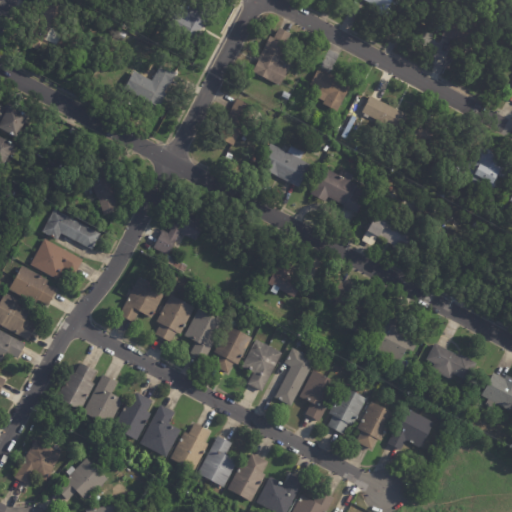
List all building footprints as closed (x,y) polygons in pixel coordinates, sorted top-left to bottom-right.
[(13,0),(0,0),(0,14),(13,14),(13,0)] [(60,0),(66,3),(43,52),(27,44),(48,0),(60,0)] [(192,0),(212,9),(195,46),(166,32),(181,0),(192,0)] [(375,6),(364,0),(402,0),(391,21),(376,13),(378,8),(375,6)] [(493,15),(490,24),(482,22),(477,42),(469,40),(468,43),(443,36),(447,20),(460,24),(466,0),(478,0),(476,10),(493,15)] [(94,25),(98,18),(108,24),(105,31),(94,25)] [(125,22),(132,25),(129,30),(123,27),(125,22)] [(280,28),(291,34),(286,44),(291,47),(284,60),(281,59),(278,63),(289,69),(280,86),(253,71),(260,59),(258,59),(271,36),(274,38),(280,27),(280,28)] [(119,30),(126,34),(123,39),(116,35),(119,30)] [(177,76),(160,108),(156,105),(155,107),(124,90),(133,71),(147,78),(152,69),(157,72),(161,64),(179,73),(177,76)] [(319,68),(344,81),(343,83),(350,87),(338,111),(323,104),(325,101),(318,98),(322,91),(311,85),(319,68)] [(284,92),(291,95),(288,100),(281,97),(284,92)] [(371,96),(408,115),(400,131),(363,113),(371,96)] [(248,126),(243,136),(240,134),(234,146),(217,137),(237,99),(253,108),(247,120),(251,122),(248,126)] [(27,119),(17,137),(0,128),(0,106),(7,110),(10,105),(29,116),(27,119)] [(420,122),(447,136),(452,138),(439,163),(415,151),(412,156),(399,149),(408,132),(412,134),(419,121),(420,122)] [(72,128),(78,131),(75,136),(70,133),(72,128)] [(13,149),(3,168),(0,166),(0,137),(15,145),(13,149)] [(303,155),(301,159),(311,165),(299,188),(259,167),(271,144),(288,153),(292,146),(304,153),(303,155)] [(482,146),(511,161),(511,165),(505,179),(499,176),(490,195),(463,181),(481,145),(482,146)] [(106,171),(112,190),(115,189),(118,201),(116,202),(119,211),(104,216),(88,165),(103,160),(106,171)] [(352,177),(350,181),(358,186),(355,191),(356,191),(358,188),(367,194),(357,213),(344,206),(344,205),(328,197),(326,202),(312,194),(325,169),(339,176),(342,170),(353,176),(352,177)] [(383,181),(385,175),(393,179),(390,184),(383,181)] [(393,187),(391,192),(398,196),(393,208),(374,198),(379,187),(380,187),(383,182),(393,187)] [(402,226),(404,223),(415,228),(403,252),(393,247),(393,245),(378,237),(373,247),(362,241),(380,208),(390,214),(386,220),(401,228),(402,226)] [(93,250),(61,234),(58,240),(43,232),(55,210),(101,234),(93,250)] [(183,237),(180,235),(169,255),(167,254),(167,255),(153,247),(163,230),(169,234),(176,221),(178,222),(183,213),(190,217),(191,215),(196,218),(197,215),(207,221),(196,241),(186,235),(185,238),(183,237)] [(83,260),(75,275),(64,268),(58,280),(31,265),(45,239),(83,260)] [(168,255),(188,266),(184,273),(164,262),(168,255)] [(293,265),(288,275),(303,282),(295,298),(279,290),(277,294),(271,291),(274,286),(269,283),(281,258),(293,264),(293,265)] [(47,283),(46,285),(57,291),(49,306),(38,300),(36,304),(9,290),(22,266),(49,281),(47,283)] [(511,298),(506,309),(465,284),(476,267),(511,288),(511,298)] [(141,312),(140,312),(134,323),(120,315),(139,277),(166,291),(152,318),(141,312)] [(368,297),(360,312),(346,305),(343,309),(335,304),(337,301),(332,298),(341,280),(352,287),(352,288),(368,297)] [(26,320),(25,321),(36,327),(28,341),(0,325),(0,302),(5,293),(32,309),(26,320)] [(177,333),(176,332),(171,343),(155,334),(161,324),(157,322),(170,295),(195,308),(181,335),(177,333)] [(202,359),(191,354),(197,342),(185,336),(199,309),(225,323),(205,361),(202,359)] [(392,312),(405,319),(399,329),(414,337),(413,338),(420,342),(415,352),(407,348),(400,362),(373,348),(392,312)] [(359,316),(369,321),(362,335),(350,329),(357,315),(359,316)] [(252,338),(238,365),(234,363),(228,373),(213,365),(218,355),(214,353),(228,326),(252,338)] [(0,330),(26,345),(18,359),(7,353),(0,365),(0,330)] [(266,385),(262,392),(248,384),(254,373),(243,367),(256,340),(282,353),(266,385)] [(437,344),(461,357),(462,355),(478,364),(468,382),(454,374),(451,379),(433,370),(435,365),(427,360),(436,344),(437,344)] [(315,360),(291,406),(276,398),(292,367),(285,364),(293,348),(315,360)] [(82,364),(96,372),(91,383),(95,385),(81,411),(57,399),(71,372),(75,374),(81,364),(82,364)] [(340,385),(320,422),(306,415),(312,404),(300,397),(314,371),(340,385)] [(494,373),(505,379),(507,376),(511,378),(511,407),(510,411),(497,404),(495,409),(486,405),(489,400),(481,396),(494,373)] [(411,375),(416,377),(413,384),(408,382),(411,375)] [(103,376),(117,384),(112,394),(123,401),(109,428),(83,414),(103,376)] [(367,399),(353,426),(349,424),(344,435),(328,426),(333,416),(329,414),(344,387),(367,399)] [(138,394),(153,401),(147,413),(151,415),(138,441),(114,429),(128,402),(132,404),(137,393),(138,394)] [(396,415),(381,442),(378,440),(372,450),(357,442),(362,432),(358,430),(372,402),(396,415)] [(161,406),(175,414),(169,424),(181,431),(167,458),(141,444),(161,406)] [(399,450),(388,444),(407,409),(434,423),(420,448),(406,441),(401,451),(399,450)] [(195,424),(210,433),(205,443),(208,445),(194,472),(171,459),(185,433),(189,435),(195,424)] [(218,437),(232,444),(226,455),(238,461),(225,488),(198,474),(218,437)] [(35,476),(34,475),(28,485),(15,478),(35,440),(61,454),(46,482),(35,476)] [(253,455),(268,463),(262,474),(266,476),(252,502),(228,490),(243,463),(247,465),(252,455),(253,455)] [(68,501),(57,490),(87,459),(107,480),(86,502),(76,492),(68,501)] [(291,475),(304,482),(288,511),(273,511),(257,503),(270,478),(285,486),(291,475)] [(321,492),(334,499),(326,511),(293,511),(302,496),(314,503),(320,491),(321,492)]
